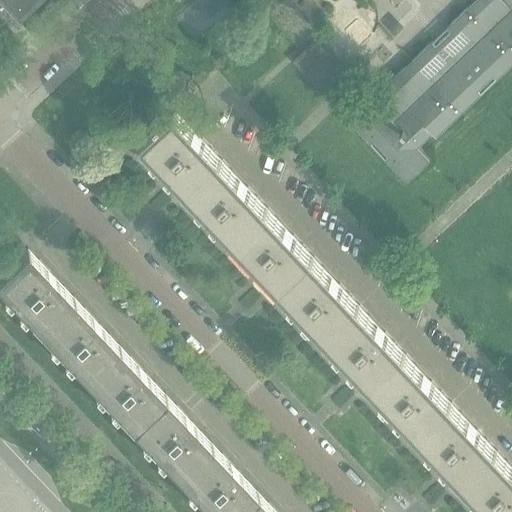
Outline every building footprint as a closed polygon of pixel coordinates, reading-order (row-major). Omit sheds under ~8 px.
[(25,0),(7,0),(17,9),(25,0)] [(511,0),(475,0),(447,27),(451,31),(444,38),(436,45),(432,41),(387,84),(391,88),(376,102),(366,92),(342,114),(370,144),(373,140),(388,156),(385,159),(406,182),(431,159),(418,147),(432,133),(436,137),(481,93),(477,89),(493,74),(497,78),(511,64),(511,0)] [(293,61),(329,100),(352,78),(316,39),(293,61)] [(222,159),(176,110),(165,120),(164,119),(161,116),(156,121),(159,124),(159,123),(160,124),(142,142),(188,190),(222,159)] [(268,207),(222,159),(188,190),(234,239),(268,207)] [(314,256),(268,207),(234,239),(280,288),(314,256)] [(73,296),(27,247),(0,273),(0,284),(40,327),(73,296)] [(360,305),(314,256),(280,288),(326,337),(360,305)] [(119,345),(73,296),(40,327),(86,376),(119,345)] [(405,353),(360,305),(326,337),(372,385),(405,353)] [(165,393),(119,345),(86,376),(132,424),(165,393)] [(451,402),(405,353),(372,385),(418,434),(451,402)] [(211,442),(165,393),(132,424),(178,473),(211,442)] [(497,451),(451,402),(418,434),(463,483),(497,451)] [(234,511),(257,491),(211,442),(178,473),(214,511),(234,511)] [(511,511),(511,466),(497,451),(463,483),(490,511),(511,511)] [(277,511),(257,491),(234,511),(277,511)]
